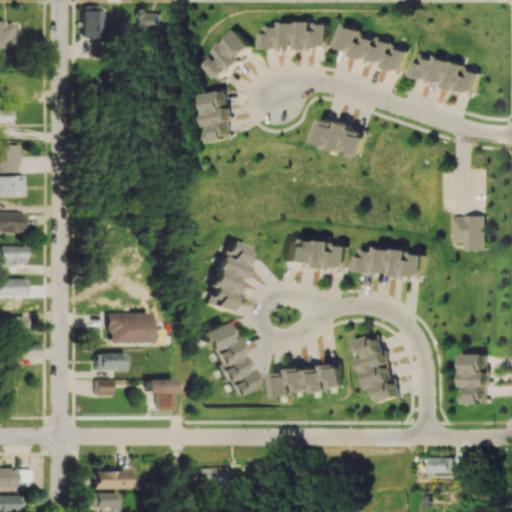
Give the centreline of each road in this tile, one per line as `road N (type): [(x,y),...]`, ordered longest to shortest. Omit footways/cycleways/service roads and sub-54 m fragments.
road 1 (residential): [(511,437),(0,436)]
road 2 (residential): [(60,0),(60,511)]
